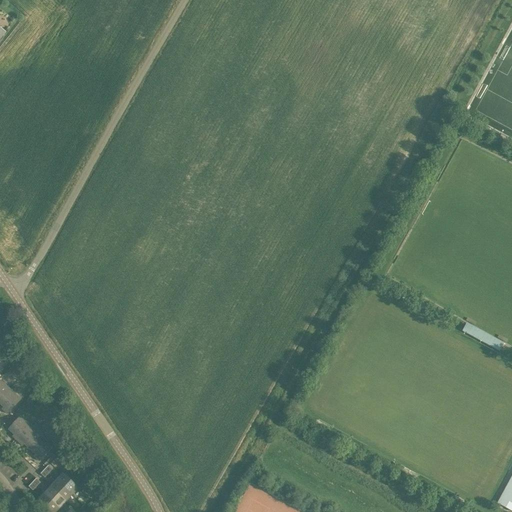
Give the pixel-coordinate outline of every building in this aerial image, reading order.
[(464,326),(461,331),(500,352),(502,347),(504,345),(465,324),(464,326)] [(0,399),(10,390),(0,380),(0,399)] [(20,399),(10,390),(0,399),(0,404),(3,407),(2,409),(7,414),(20,399)] [(12,436),(17,441),(30,427),(20,417),(8,429),(13,435),(12,436)] [(30,450),(41,437),(30,427),(17,441),(22,446),(24,444),(30,450)] [(57,436),(63,442),(68,437),(62,431),(57,436)] [(52,447),(41,437),(30,450),(35,454),(33,456),(39,461),(52,447)] [(49,465),(46,469),(50,473),(54,469),(49,465)] [(46,477),(50,473),(46,469),(42,473),(46,477)] [(62,474),(55,480),(72,495),(78,489),(62,474)] [(511,475),(500,497),(497,503),(511,511),(511,475)] [(49,487),(65,502),(72,495),(55,480),(49,487)] [(43,493),(59,508),(65,502),(49,487),(43,493)] [(49,511),(55,511),(59,508),(43,493),(37,500),(49,511)]
